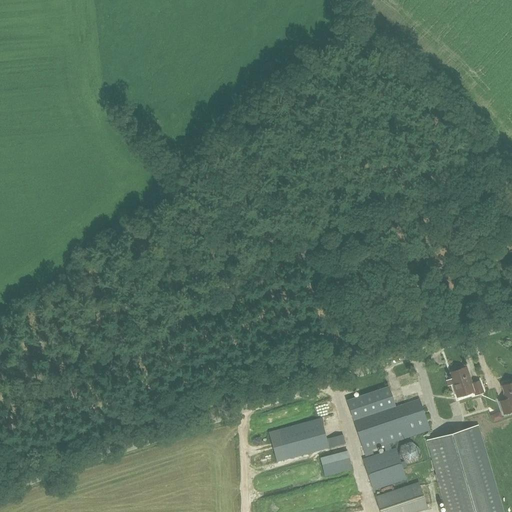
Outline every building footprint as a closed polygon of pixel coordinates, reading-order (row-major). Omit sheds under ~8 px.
[(466,367),(451,372),(455,383),(452,384),(457,397),(474,391),(475,395),(483,392),(479,381),(472,383),(466,367)] [(499,401),(504,414),(511,410),(511,381),(502,386),(506,399),(499,401)] [(346,400),(353,419),(395,404),(388,385),(346,400)] [(429,429),(418,398),(354,421),(364,451),(429,429)] [(496,421),(505,417),(502,410),(493,414),(496,421)] [(268,432),(276,461),(329,447),(321,417),(268,432)] [(501,511),(477,425),(426,440),(447,511),(501,511)] [(330,442),(346,441),(345,433),(330,433),(330,442)] [(395,447),(363,458),(373,489),(406,478),(395,447)] [(325,476),(352,469),(347,450),(320,458),(325,476)] [(418,482),(376,496),(380,511),(413,511),(427,508),(418,482)]
